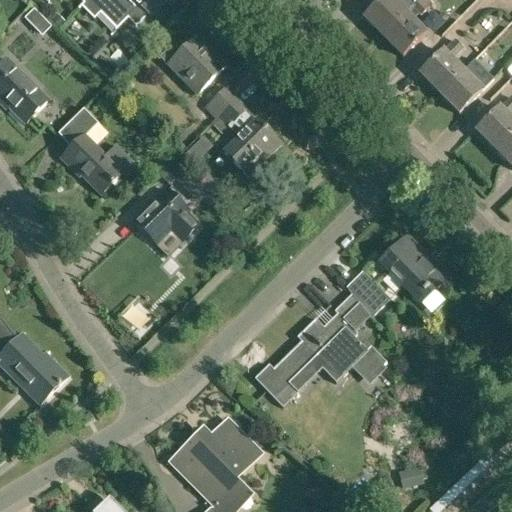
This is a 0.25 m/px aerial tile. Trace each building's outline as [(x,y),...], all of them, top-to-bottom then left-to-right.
[(79,0),(83,4),(77,9),(78,10),(88,0),(79,0)] [(101,0),(109,8),(102,15),(116,30),(110,36),(111,36),(128,20),(135,27),(146,17),(138,9),(147,0),(101,0)] [(407,19),(398,9),(388,0),(384,0),(364,20),(384,41),(407,19)] [(425,0),(407,19),(412,23),(418,16),(420,19),(432,7),(439,0),(425,0)] [(412,23),(407,19),(384,41),(403,60),(426,38),(412,23)] [(197,96),(225,68),(211,54),(209,56),(194,41),(168,68),(197,96)] [(440,96),(463,74),(453,64),(465,53),(455,42),(420,77),(440,96)] [(26,126),(49,102),(8,62),(0,69),(0,102),(1,101),(26,126)] [(463,74),(440,96),(460,117),(494,82),(487,75),(475,86),(463,74)] [(216,121),(236,102),(225,91),(206,111),(216,121)] [(496,154),(511,138),(511,122),(510,121),(511,119),(511,99),(477,134),(496,154)] [(246,112),(236,102),(216,121),(227,131),(246,112)] [(85,140),(98,126),(84,111),(58,136),(72,150),(62,160),(81,179),(83,177),(103,196),(122,177),(121,176),(132,165),(116,149),(105,160),(85,140)] [(249,179),(280,146),(256,123),(225,156),(249,179)] [(511,138),(496,154),(511,169),(511,138)] [(169,189),(186,172),(176,161),(159,178),(169,189)] [(182,243),(198,227),(187,215),(188,213),(167,192),(135,225),(157,247),(171,232),(182,243)] [(421,307),(450,279),(439,268),(436,271),(406,240),(380,265),(421,307)] [(368,316),(367,316),(371,320),(388,303),(362,276),(346,291),(352,296),(368,316)] [(352,296),(334,314),(337,316),(324,330),(316,321),(297,340),(301,344),(273,372),(269,368),(255,382),(283,410),(292,401),(298,395),(289,386),(318,359),(325,366),(324,368),(339,383),(355,367),(369,382),(387,365),(371,350),(368,353),(354,339),(357,336),(352,331),(367,316),(368,316),(352,296)] [(12,337),(2,326),(0,327),(0,351),(4,356),(0,360),(0,366),(43,408),(70,379),(47,357),(51,353),(51,352),(44,359),(23,339),(25,336),(24,336),(17,343),(11,337),(12,337)] [(213,506),(261,457),(229,426),(213,442),(204,433),(172,466),(213,506)]
